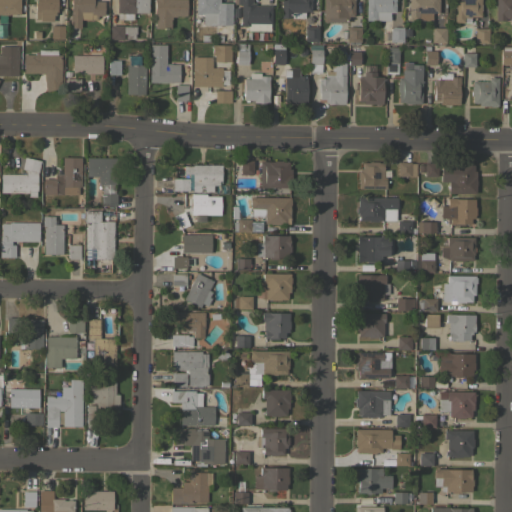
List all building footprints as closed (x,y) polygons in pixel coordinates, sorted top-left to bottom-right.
[(0,0),(19,0),(19,14),(8,14),(8,15),(5,15),(5,23),(0,22),(0,0)] [(34,0),(56,0),(56,12),(55,12),(55,15),(52,15),(52,21),(39,21),(39,19),(34,19),(34,0)] [(69,11),(70,11),(70,0),(92,0),(92,1),(103,1),(103,16),(96,15),(96,19),(80,19),(80,28),(69,28),(69,11)] [(116,0),(147,0),(147,13),(132,12),(132,20),(116,20),(116,25),(109,25),(107,25),(108,0),(116,1),(116,0)] [(186,0),(186,16),(175,16),(175,17),(171,17),(171,19),(170,19),(170,28),(154,28),(154,15),(153,15),(154,0),(186,0)] [(195,0),(219,0),(219,2),(231,2),(231,25),(202,25),(202,14),(195,14),(195,0)] [(270,6),(270,23),(269,23),(269,31),(247,31),(247,26),(240,26),(240,5),(236,5),(236,0),(251,0),(251,3),(254,3),(254,6),(270,6)] [(310,0),(310,11),(304,11),(304,18),(280,18),(280,0),(310,0)] [(322,22),(322,0),(353,0),(353,16),(348,16),(348,22),(322,22)] [(394,0),(394,12),(390,12),(390,19),(389,19),(389,21),(365,20),(365,0),(394,0)] [(438,0),(438,14),(429,14),(429,20),(408,20),(408,0),(438,0)] [(480,0),(480,17),(470,16),(470,17),(469,17),(469,22),(453,22),(453,0),(480,0)] [(494,0),(511,0),(511,18),(504,18),(504,21),(494,20),(494,0)] [(474,28),(478,28),(478,18),(486,18),(486,28),(488,28),(487,43),(474,43),(474,28)] [(50,25),(63,25),(63,38),(50,38),(50,25)] [(109,25),(116,25),(123,25),(123,26),(135,26),(135,31),(136,31),(136,34),(134,34),(134,39),(122,38),(122,40),(109,40),(109,25)] [(318,41),(304,41),(304,26),(318,26),(318,41)] [(347,26),(360,27),(360,41),(359,41),(359,44),(348,43),(348,41),(346,41),(347,26)] [(400,42),(400,44),(390,44),(390,42),(389,42),(389,32),(391,27),(403,27),(402,42),(400,42)] [(431,42),(431,27),(445,27),(445,43),(431,42)] [(165,64),(178,64),(178,82),(149,82),(149,44),(165,44),(165,64)] [(213,61),(213,45),(229,45),(229,62),(213,61)] [(321,45),(321,64),(320,73),(309,72),(310,63),(309,63),(309,49),(308,49),(308,45),(321,45)] [(436,64),(424,65),(424,51),(423,51),(423,46),(430,45),(430,51),(435,50),(436,64)] [(17,75),(0,75),(0,46),(17,46),(17,75)] [(511,47),(511,64),(500,64),(500,50),(502,50),(502,46),(511,47)] [(398,63),(385,63),(385,49),(387,49),(387,47),(395,47),(395,49),(398,49),(398,63)] [(474,67),(461,67),(461,52),(464,52),(464,48),(471,48),(471,52),(474,52),(474,67)] [(22,73),(23,54),(38,54),(38,49),(56,49),(56,55),(61,55),(60,83),(61,89),(45,91),(43,73),(22,73)] [(283,49),(283,64),(272,64),(272,49),(283,49)] [(247,50),(247,64),(236,64),(236,50),(247,50)] [(359,51),(359,65),(347,65),(347,51),(359,51)] [(101,55),(101,74),(71,73),(71,54),(101,55)] [(144,94),(125,94),(126,65),(128,65),(128,56),(139,56),(139,65),(145,65),(144,94)] [(211,57),(211,68),(221,68),(221,70),(227,70),(227,84),(221,84),(221,86),(191,86),(191,56),(211,57)] [(119,60),(119,75),(108,75),(108,60),(119,60)] [(344,104),(326,104),(326,102),(324,102),(324,99),(318,99),(318,78),(324,78),(324,70),(333,71),(333,60),(345,60),(344,104)] [(420,103),(403,103),(403,102),(397,102),(397,92),(396,92),(396,81),(397,81),(397,77),(401,77),(401,64),(421,64),(420,103)] [(283,69),(289,69),(289,68),(298,68),(298,76),(306,76),(306,79),(306,103),(289,103),(289,102),(283,102),(283,69)] [(260,73),(260,76),(268,76),(268,80),(267,103),(253,103),(253,100),(243,100),(243,78),(248,78),(249,72),(260,73)] [(381,103),(378,103),(378,104),(363,104),(363,101),(357,101),(357,79),(358,79),(358,76),(362,76),(362,72),(375,72),(375,76),(382,76),(381,103)] [(449,104),(449,105),(442,105),(442,104),(438,104),(438,100),(433,100),(433,94),(432,94),(432,82),(433,82),(433,79),(435,79),(435,77),(438,77),(438,79),(440,79),(440,72),(450,72),(450,77),(459,77),(459,85),(458,85),(458,104),(449,104)] [(497,106),(495,105),(495,107),(489,107),(489,105),(478,105),(478,103),(471,103),(471,96),(470,96),(470,86),(471,86),(471,81),(476,81),(476,73),(489,73),(489,77),(497,77),(497,106)] [(80,78),(80,91),(63,91),(63,78),(80,78)] [(187,101),(174,101),(175,84),(187,84),(187,101)] [(230,90),(230,102),(214,102),(214,90),(230,90)] [(40,161),(37,173),(37,191),(35,191),(35,196),(28,196),(28,192),(0,192),(0,173),(25,174),(25,170),(21,169),(23,157),(40,161)] [(80,187),(77,187),(77,195),(42,194),(43,178),(54,178),(54,174),(61,174),(62,157),(80,157),(80,187)] [(116,157),(115,184),(114,184),(114,193),(116,193),(116,206),(100,206),(100,193),(101,193),(101,184),(97,184),(97,176),(86,176),(86,157),(116,157)] [(252,174),(239,174),(239,160),(252,160),(252,174)] [(259,161),(273,161),(281,161),(281,162),(288,162),(288,169),(291,169),(290,187),(270,187),(270,188),(259,188),(259,161)] [(357,189),(357,180),(356,180),(357,172),(357,171),(358,171),(359,169),(361,169),(361,162),(368,162),(368,161),(377,161),(377,162),(382,162),(382,169),(383,169),(383,180),(385,180),(385,189),(357,189)] [(410,162),(410,163),(415,163),(415,176),(409,176),(409,177),(406,177),(406,176),(396,176),(397,162),(410,162)] [(424,163),(437,163),(437,176),(424,176),(424,163)] [(221,165),(221,183),(218,183),(218,186),(212,185),(212,192),(191,192),(191,174),(183,174),(183,165),(191,165),(191,164),(221,165)] [(447,193),(447,181),(439,181),(439,164),(472,164),(472,165),(473,165),(473,171),(475,171),(475,193),(447,193)] [(188,178),(188,191),(171,191),(171,178),(188,178)] [(220,196),(220,215),(190,215),(190,196),(220,196)] [(289,197),(289,199),(290,199),(290,205),(289,205),(289,223),(278,223),(278,224),(269,224),(269,223),(263,223),(263,216),(251,216),(251,208),(249,208),(249,197),(289,197)] [(396,197),(396,209),(395,209),(395,220),(377,220),(377,221),(368,221),(368,220),(358,220),(358,215),(357,215),(357,212),(356,212),(356,206),(357,206),(357,197),(396,197)] [(456,198),(456,199),(474,199),(474,207),(475,207),(475,215),(474,215),(474,219),(470,219),(470,224),(463,224),(463,225),(454,225),(449,225),(449,224),(446,224),(446,218),(440,218),(440,206),(447,206),(447,198),(456,198)] [(112,259),(94,259),(94,248),(85,248),(85,223),(83,223),(83,210),(100,210),(100,221),(112,221),(112,259)] [(188,224),(177,229),(172,215),(183,211),(188,224)] [(54,216),(54,220),(58,220),(58,224),(62,224),(62,254),(43,254),(43,227),(45,227),(45,226),(41,226),(41,216),(54,216)] [(250,219),(250,221),(261,222),(261,231),(232,231),(232,221),(236,221),(236,219),(250,219)] [(410,220),(410,233),(396,233),(396,220),(410,220)] [(416,233),(416,221),(434,221),(434,233),(416,233)] [(37,241),(10,241),(10,245),(14,245),(14,257),(0,257),(0,223),(9,223),(9,222),(37,222),(37,241)] [(180,252),(180,234),(210,234),(210,253),(180,252)] [(254,243),(261,243),(261,234),(264,234),(264,235),(288,235),(288,243),(290,243),(290,252),(288,252),(288,257),(277,257),(277,259),(268,259),(268,256),(262,256),(254,256),(254,243)] [(356,235),(359,235),(359,236),(380,236),(389,236),(389,244),(388,244),(388,255),(380,255),(380,261),(374,261),(374,263),(365,263),(365,261),(359,261),(356,261),(356,235)] [(439,245),(446,245),(446,237),(473,237),(473,254),(471,254),(472,260),(461,260),(461,261),(453,261),(453,260),(447,260),(447,259),(439,256),(439,245)] [(79,259),(67,259),(67,244),(73,244),(73,242),(78,242),(78,244),(79,244),(79,259)] [(432,253),(432,259),(433,259),(433,272),(419,272),(419,260),(418,260),(418,252),(432,253)] [(185,256),(185,268),(171,268),(171,256),(185,256)] [(248,258),(248,269),(234,269),(234,258),(248,258)] [(408,260),(408,270),(393,270),(393,261),(394,261),(394,259),(408,260)] [(212,281),(208,290),(210,291),(208,297),(210,298),(206,305),(201,303),(199,307),(182,299),(195,272),(212,281)] [(185,273),(185,285),(170,285),(170,273),(185,273)] [(289,273),(289,277),(290,277),(290,283),(289,283),(289,292),(287,292),(287,298),(286,298),(286,299),(279,299),(279,300),(268,300),(268,299),(264,299),(264,298),(261,298),(261,293),(258,292),(258,281),(262,281),(262,273),(289,273)] [(384,275),(384,284),(382,284),(381,293),(381,295),(383,295),(383,300),(376,300),(376,302),(366,301),(366,300),(359,300),(359,294),(356,294),(356,291),(355,291),(355,274),(384,275)] [(474,275),(474,277),(475,277),(475,281),(474,281),(474,294),(471,294),(471,301),(464,301),(464,302),(455,302),(455,301),(441,301),(441,283),(446,283),(446,275),(474,275)] [(250,296),(251,308),(236,308),(236,307),(233,307),(233,298),(236,297),(236,296),(250,296)] [(413,298),(413,310),(395,310),(395,298),(413,298)] [(435,298),(435,311),(421,311),(421,310),(416,310),(416,300),(421,300),(421,298),(435,298)] [(263,338),(263,321),(261,321),(261,312),(268,311),(268,312),(287,312),(287,321),(289,321),(289,328),(288,328),(288,332),(283,332),(284,338),(263,338)] [(203,312),(203,328),(202,328),(202,337),(192,337),(192,330),(173,330),(173,312),(203,312)] [(384,313),(383,322),(382,322),(382,336),(377,336),(377,337),(367,337),(367,336),(357,336),(357,330),(356,330),(356,312),(384,313)] [(437,314),(437,327),(423,327),(423,314),(437,314)] [(473,314),(473,331),(471,331),(471,334),(468,334),(468,340),(462,340),(462,341),(453,341),(453,340),(447,340),(447,331),(447,323),(444,323),(445,314),(473,314)] [(18,317),(18,334),(6,334),(6,317),(18,317)] [(42,319),(41,348),(18,348),(18,338),(23,338),(23,318),(42,319)] [(99,318),(99,337),(115,337),(114,369),(91,369),(92,338),(86,338),(86,318),(99,318)] [(83,320),(82,332),(66,332),(67,319),(83,320)] [(187,334),(187,346),(170,346),(170,334),(187,334)] [(248,335),(248,347),(234,347),(234,335),(248,335)] [(75,336),(74,358),(59,358),(59,368),(44,367),(44,352),(45,352),(45,336),(75,336)] [(396,349),(396,337),(410,337),(410,349),(396,349)] [(433,337),(433,349),(419,349),(419,337),(433,337)] [(287,350),(287,368),(286,368),(286,374),(276,374),(276,375),(267,375),(267,373),(253,373),(253,362),(249,362),(249,350),(287,350)] [(187,386),(187,370),(171,370),(171,351),(200,351),(200,353),(206,353),(206,367),(205,367),(205,374),(207,374),(207,386),(187,386)] [(389,352),(389,368),(388,368),(388,377),(373,377),(373,378),(364,378),(364,377),(357,377),(357,370),(354,370),(354,351),(389,352)] [(446,375),(446,373),(437,373),(437,360),(438,360),(438,352),(447,352),(447,353),(472,353),(472,362),(473,362),(473,370),(471,370),(471,375),(446,375)] [(185,386),(170,386),(170,372),(185,372),(185,386)] [(233,386),(233,373),(247,373),(247,386),(233,386)] [(406,375),(407,387),(393,388),(392,375),(406,375)] [(432,376),(432,387),(418,387),(418,376),(432,376)] [(114,394),(118,394),(118,420),(103,420),(103,416),(98,416),(97,427),(85,427),(86,405),(94,405),(94,410),(100,410),(100,408),(95,408),(95,402),(84,402),(85,378),(114,378),(114,394)] [(80,427),(62,427),(62,410),(57,410),(57,427),(44,426),(44,395),(60,396),(60,386),(68,386),(68,379),(81,379),(80,427)] [(38,388),(38,407),(8,407),(8,388),(38,388)] [(263,398),(261,398),(261,388),(288,389),(288,408),(286,408),(286,415),(277,415),(277,416),(268,416),(268,415),(263,415),(263,398)] [(194,390),(194,393),(201,393),(201,406),(213,406),(213,425),(179,425),(179,402),(170,402),(169,390),(194,390)] [(388,390),(388,415),(380,415),(380,416),(374,416),(374,417),(364,417),(364,416),(359,416),(359,415),(356,415),(356,408),(355,408),(355,406),(354,406),(354,399),(355,399),(355,390),(388,390)] [(473,391),(472,395),(473,395),(473,400),(472,400),(472,410),(470,410),(470,416),(469,416),(469,417),(463,417),(463,418),(452,418),(453,417),(448,417),(448,415),(446,415),(446,411),(437,411),(437,399),(445,399),(445,391),(473,391)] [(41,413),(41,425),(24,424),(24,412),(41,413)] [(249,412),(249,425),(235,425),(235,412),(249,412)] [(408,414),(408,426),(394,426),(394,414),(408,414)] [(434,414),(434,426),(420,426),(420,423),(413,423),(413,414),(434,414)] [(223,464),(201,464),(201,460),(189,460),(189,445),(182,445),(182,444),(170,444),(170,428),(193,428),(193,430),(208,431),(208,438),(223,438),(223,464)] [(286,428),(286,437),(287,437),(287,445),(286,445),(285,445),(285,448),(283,448),(283,454),(279,454),(279,455),(267,455),(267,454),(262,454),(262,447),(255,447),(255,436),(259,436),(259,428),(286,428)] [(389,429),(389,448),(380,448),(380,452),(375,452),(375,453),(365,453),(365,452),(355,452),(355,446),(354,446),(354,444),(353,444),(353,438),(354,438),(354,429),(389,429)] [(471,430),(471,439),(472,439),(472,446),(471,446),(471,448),(470,448),(470,455),(467,455),(467,456),(461,456),(461,457),(451,457),(451,456),(445,456),(445,455),(444,455),(444,451),(446,451),(446,439),(443,439),(443,430),(471,430)] [(247,451),(247,463),(233,463),(233,451),(247,451)] [(408,452),(408,465),(393,465),(394,452),(408,452)] [(432,453),(432,465),(417,465),(418,452),(432,453)] [(254,475),(259,475),(259,467),(261,467),(286,467),(286,476),(287,476),(287,482),(286,482),(286,484),(285,484),(285,489),(275,489),(275,491),(266,491),(266,489),(257,489),(257,485),(253,485),(254,475)] [(381,467),(381,475),(390,475),(390,488),(380,488),(380,492),(372,493),(372,494),(363,494),(363,492),(355,493),(355,486),(357,486),(357,480),(353,480),(353,468),(381,467)] [(445,468),(445,469),(470,469),(470,477),(471,477),(471,485),(470,485),(470,491),(459,491),(459,493),(450,493),(450,491),(439,491),(439,478),(433,478),(433,468),(445,468)] [(206,502),(190,501),(190,503),(169,503),(170,487),(180,487),(180,482),(187,482),(188,472),(206,472),(206,502)] [(52,490),(52,498),(63,499),(63,500),(73,500),(72,511),(37,511),(38,490),(52,490)] [(112,491),(112,509),(82,509),(82,490),(112,491)] [(22,491),(34,491),(34,507),(22,507),(22,491)] [(246,503),(232,503),(232,491),(246,492),(246,503)] [(405,491),(405,503),(392,503),(392,491),(405,491)] [(416,492),(430,492),(430,503),(416,503),(416,492)]
